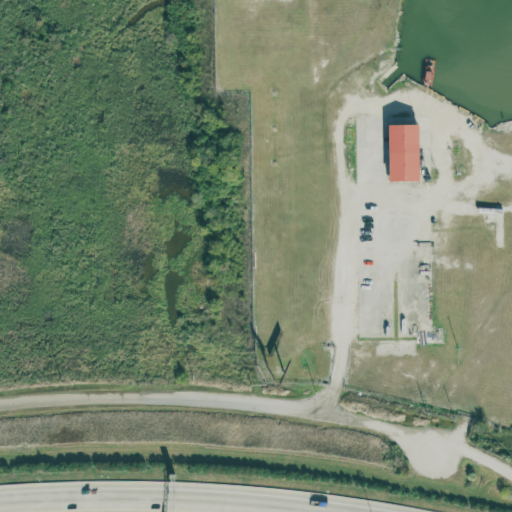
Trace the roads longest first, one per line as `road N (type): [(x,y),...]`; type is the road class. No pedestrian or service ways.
road 1 (residential): [(489,461),(413,434),(199,404),(110,401),(0,412)]
road 2 (motorway): [(310,511),(87,493),(0,498)]
